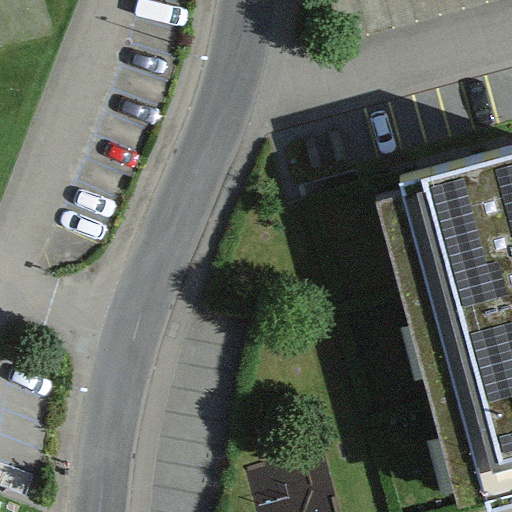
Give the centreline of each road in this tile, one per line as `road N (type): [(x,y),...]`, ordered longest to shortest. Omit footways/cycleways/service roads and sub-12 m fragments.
road 1 (residential): [(254,0),(216,143),(131,355)]
road 2 (residential): [(131,355),(106,511)]
road 3 (residential): [(131,355),(0,304)]
